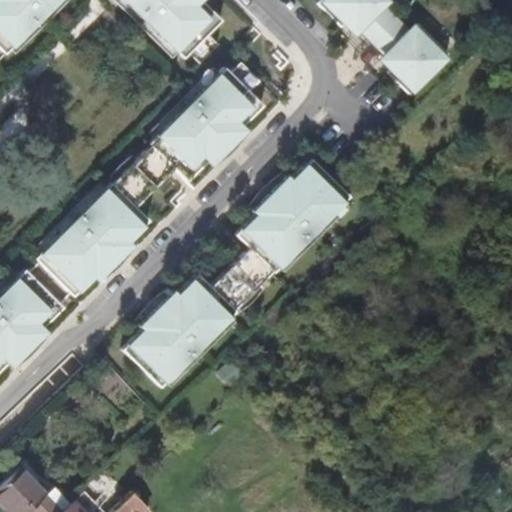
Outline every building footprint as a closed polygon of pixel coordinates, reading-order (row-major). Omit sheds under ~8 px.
[(0,0),(0,55),(54,0),(0,0)] [(123,0),(182,58),(187,52),(198,63),(217,44),(206,34),(219,20),(199,0),(123,0)] [(386,73),(407,94),(447,53),(417,24),(408,33),(380,5),(385,0),(319,0),(316,4),(340,27),(345,23),(354,32),(358,28),(386,56),(382,60),(391,69),(386,73)] [(511,0),(497,0),(511,13),(511,0)] [(487,32),(494,32),(499,30),(503,27),(504,22),(503,15),(500,11),(495,8),(490,8),(486,9),(483,12),(480,17),(481,24),(484,29),(487,32)] [(511,22),(501,32),(511,44),(511,43),(511,22)] [(0,365),(5,361),(8,364),(42,330),(39,327),(60,306),(56,302),(67,292),(70,295),(90,275),(94,279),(129,244),(125,240),(145,220),(132,207),(171,168),(184,181),(205,161),(208,164),(242,130),(239,126),(259,106),(246,92),(256,82),(238,64),(228,74),(222,69),(146,145),(147,147),(109,185),(108,184),(0,292),(0,365)] [(122,350),(161,387),(236,311),(235,309),(272,270),(274,272),(349,195),(310,158),(290,179),(286,175),(252,210),(256,213),(235,234),(249,248),(211,286),(198,273),(177,294),(173,291),(139,325),(143,329),(122,350)] [(0,498),(13,511),(26,511),(31,508),(44,495),(46,493),(20,466),(0,485),(0,498)] [(132,491),(113,509),(116,511),(149,511),(151,510),(132,491)] [(31,508),(35,511),(60,511),(61,511),(44,495),(31,508)] [(81,511),(72,502),(61,511),(60,511),(81,511)]
